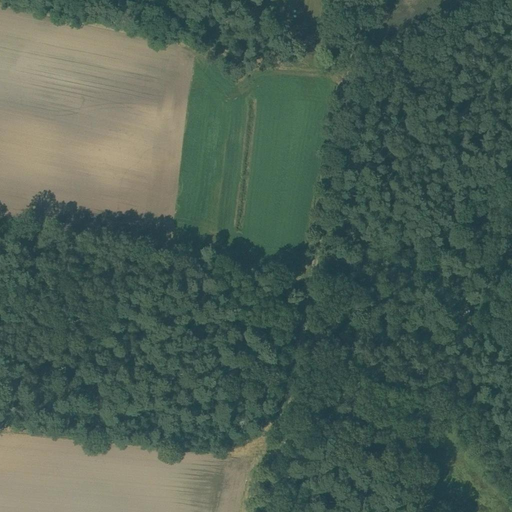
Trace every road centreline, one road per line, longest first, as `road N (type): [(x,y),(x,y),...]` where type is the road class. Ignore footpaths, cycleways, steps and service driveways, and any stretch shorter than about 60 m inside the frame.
road 1 (track): [(264,511),(328,225),(346,87)]
road 2 (track): [(291,385),(96,351),(0,307)]
road 3 (track): [(328,225),(490,313)]
road 4 (track): [(346,87),(506,0)]
